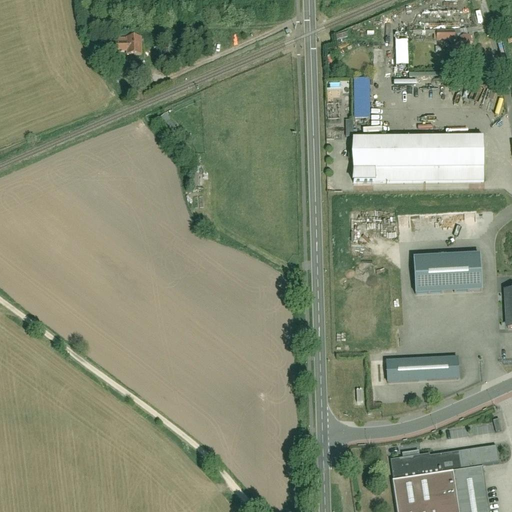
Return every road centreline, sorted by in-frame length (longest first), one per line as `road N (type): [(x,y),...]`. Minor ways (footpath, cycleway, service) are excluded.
road 1 (secondary): [(321,434),(307,0)]
road 2 (unclassified): [(511,381),(403,428),(321,434)]
